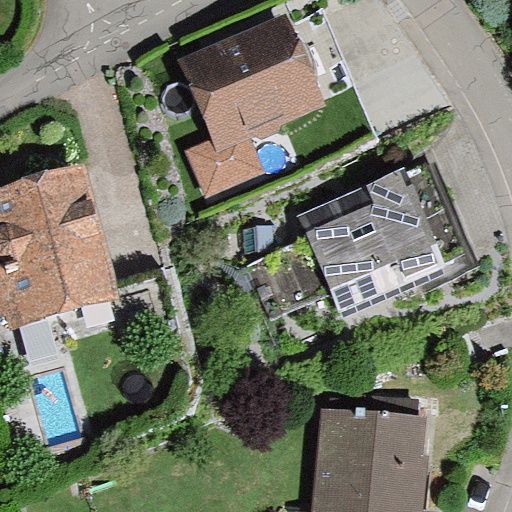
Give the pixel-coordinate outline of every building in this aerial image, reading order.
[(214,141),(218,150),(250,137),(327,106),(291,19),(182,64),(214,141)] [(267,177),(250,137),(218,150),(214,141),(186,153),(206,201),(267,177)] [(308,239),(253,264),(278,321),(333,296),(341,313),(464,258),(421,162),(298,217),(308,239)] [(0,318),(6,317),(7,324),(118,295),(84,164),(0,186),(0,272),(2,281),(0,281),(0,318)] [(424,419),(321,412),(314,511),(425,511),(429,457),(421,456),(424,419)]
